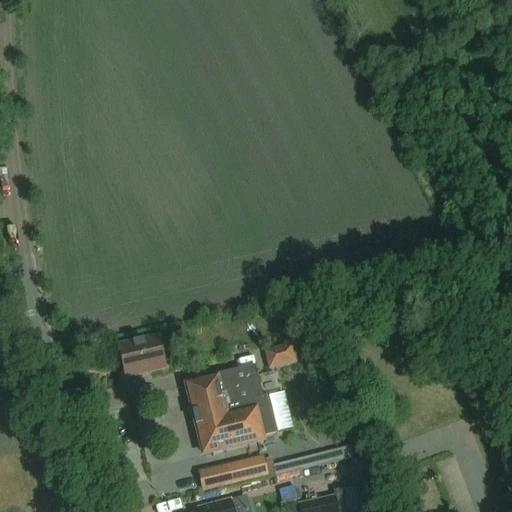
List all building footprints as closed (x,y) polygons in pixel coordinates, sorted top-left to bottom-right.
[(165,364),(180,361),(174,338),(159,342),(159,339),(117,349),(125,381),(166,371),(165,364)] [(269,372),(296,365),(292,347),(265,354),(269,372)] [(262,439),(277,435),(268,399),(262,400),(254,369),(215,379),(216,381),(187,388),(203,457),(263,443),(262,439)] [(351,449),(272,468),(275,480),(354,460),(351,449)] [(231,486),(268,477),(263,456),(226,465),(231,486)] [(338,511),(335,498),(298,507),(299,511),(338,511)] [(232,511),(230,503),(198,511),(197,511),(232,511)]
